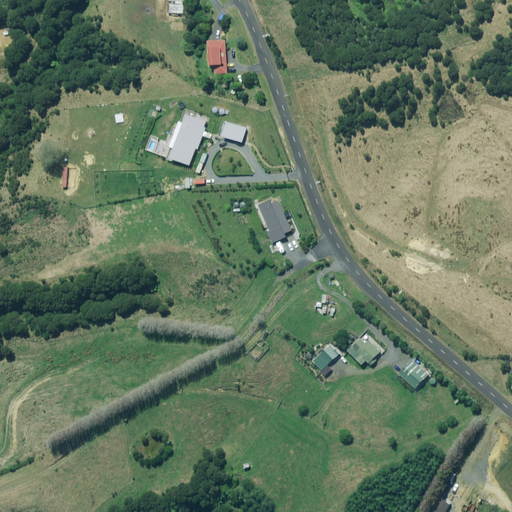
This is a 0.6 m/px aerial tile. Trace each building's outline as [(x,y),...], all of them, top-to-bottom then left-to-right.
[(230,75),(229,40),(210,41),(211,67),(216,66),(217,75),(230,75)] [(210,122),(190,114),(183,133),(174,159),(192,166),(198,149),(200,149),(210,122)] [(248,128),(229,122),(224,137),(244,143),(248,128)] [(274,204),(273,201),(261,206),(273,232),(271,233),(275,243),(289,237),(288,234),(294,231),(280,201),(274,204)] [(288,265),(286,262),(277,268),(279,271),(288,265)] [(324,302),(319,302),(318,307),(324,308),(324,303),(332,304),(332,297),(324,296),(324,302)] [(330,307),(325,307),(324,314),(329,314),(329,312),(333,312),(333,316),(336,316),(336,313),(338,313),(338,308),(330,308),(330,307)] [(367,344),(362,339),(350,352),(364,365),(368,361),(373,366),(378,360),(376,358),(382,352),(370,341),(367,344)] [(430,375),(413,361),(406,369),(401,375),(418,389),(430,375)]
